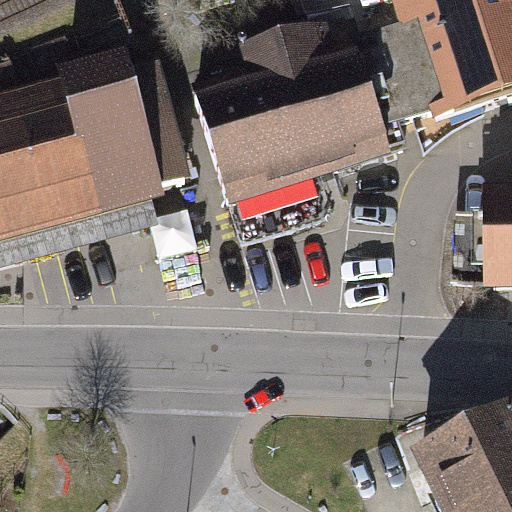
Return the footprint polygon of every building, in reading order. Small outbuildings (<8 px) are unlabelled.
[(435,139),(511,115),(511,0),(342,0),(351,26),(356,42),(400,29),(435,139)] [(175,81),(222,229),(385,178),(378,157),(435,139),(400,29),(356,42),(351,26),(175,81)] [(148,63),(0,104),(0,268),(157,224),(150,198),(184,188),(148,63)] [(511,206),(467,206),(467,306),(511,305),(511,206)] [(511,511),(511,421),(418,468),(439,511),(511,511)]
